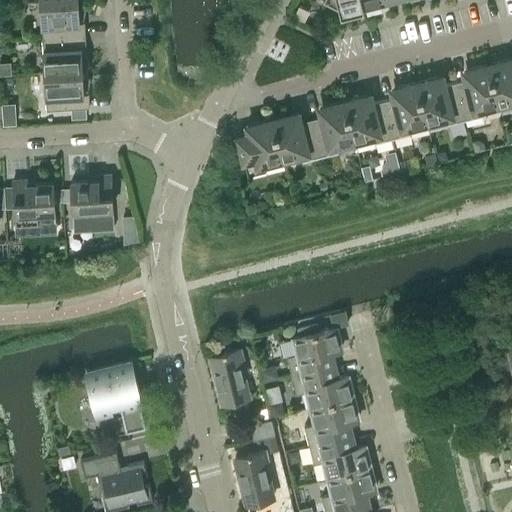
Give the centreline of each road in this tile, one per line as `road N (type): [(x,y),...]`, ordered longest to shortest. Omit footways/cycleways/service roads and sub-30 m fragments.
road 1 (residential): [(218,511),(160,258),(170,199),(188,157)]
road 2 (residential): [(229,88),(267,95),(511,30)]
road 3 (residential): [(407,511),(363,331)]
road 4 (residential): [(132,136),(123,0)]
road 5 (residential): [(132,136),(0,145)]
